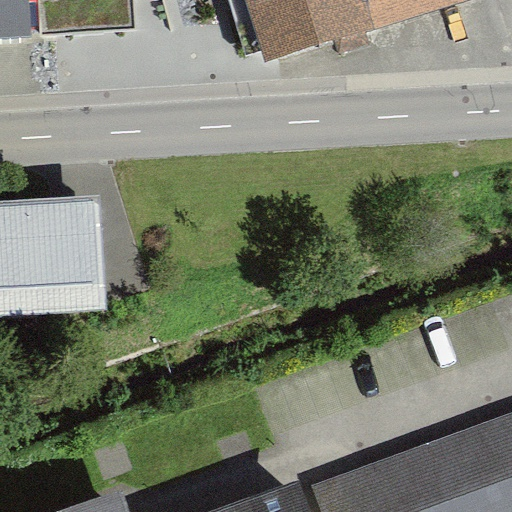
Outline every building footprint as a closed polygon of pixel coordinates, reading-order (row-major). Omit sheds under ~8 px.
[(0,0),(0,44),(29,44),(27,0),(0,0)] [(41,0),(45,40),(136,34),(133,0),(41,0)] [(471,0),(249,0),(270,64),(471,0)] [(96,207),(0,210),(0,318),(101,314),(96,207)] [(511,511),(511,405),(309,485),(320,511),(511,511)] [(293,511),(287,496),(245,511),(128,511),(121,494),(74,511),(293,511)]
